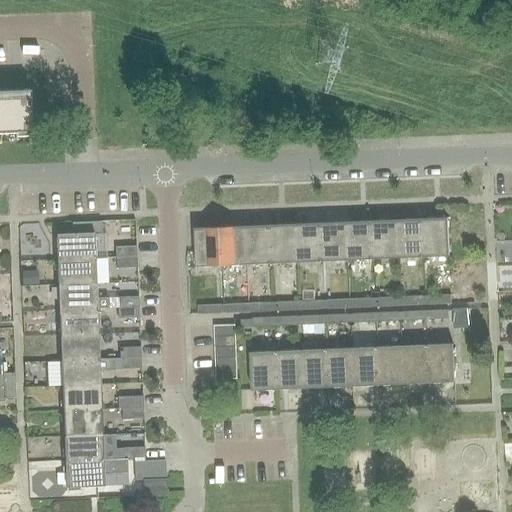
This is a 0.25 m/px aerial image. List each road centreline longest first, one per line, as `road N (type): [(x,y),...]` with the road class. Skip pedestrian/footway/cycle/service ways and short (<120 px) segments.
road 1 (residential): [(167,173),(511,156)]
road 2 (residential): [(188,511),(195,456),(175,408),(167,173)]
road 3 (residential): [(88,175),(82,38),(71,23),(0,26)]
